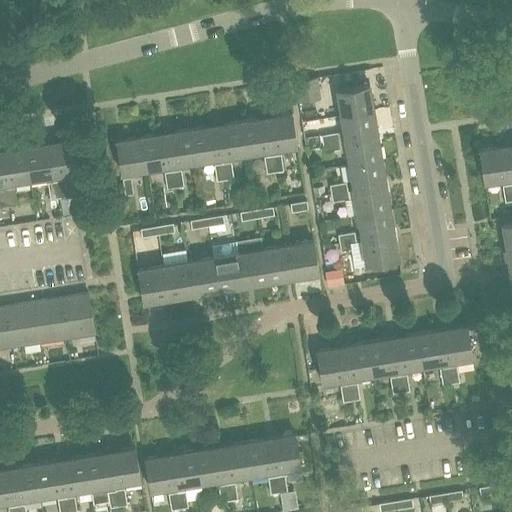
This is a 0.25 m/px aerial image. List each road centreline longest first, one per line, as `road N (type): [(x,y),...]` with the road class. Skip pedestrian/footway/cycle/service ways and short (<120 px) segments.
road 1 (residential): [(0,433),(149,411),(302,305),(447,282),(400,1)]
road 2 (residential): [(0,81),(331,0)]
road 3 (residential): [(363,462),(511,439)]
